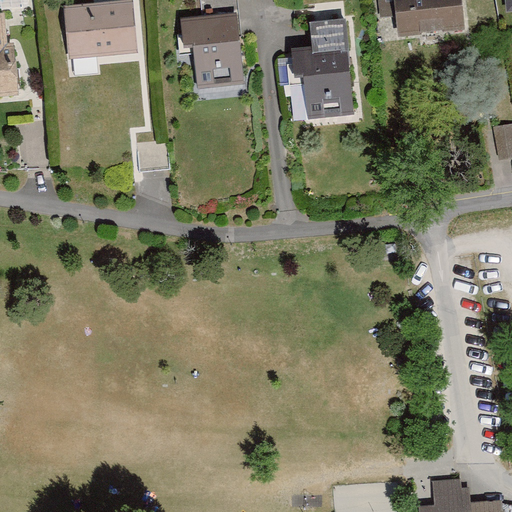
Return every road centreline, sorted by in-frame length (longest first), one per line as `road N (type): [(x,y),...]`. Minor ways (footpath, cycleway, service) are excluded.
road 1 (residential): [(430,219),(222,238),(0,197)]
road 2 (residential): [(430,219),(464,423),(499,480),(511,486)]
